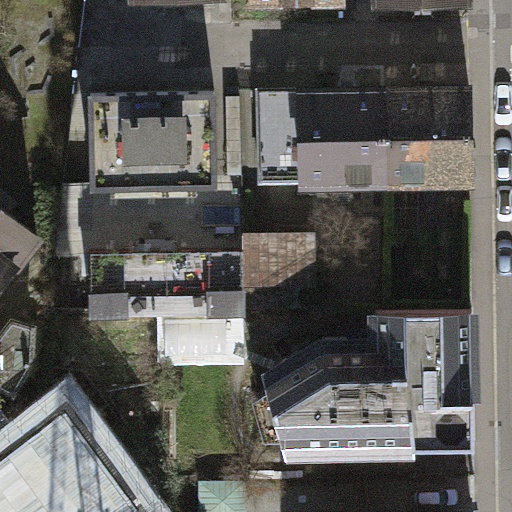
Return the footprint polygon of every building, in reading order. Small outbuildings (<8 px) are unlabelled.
[(467,86),(385,87),(387,180),(469,179),(467,86)] [(385,87),(300,89),(301,182),(387,180),(385,87)] [(300,89),(255,90),(257,182),(301,182),(300,89)] [(216,90),(86,91),(87,182),(217,181),(216,90)] [(0,209),(0,278),(34,236),(0,209)] [(314,232),(243,233),(243,250),(244,277),(315,276),(314,232)] [(243,250),(91,252),(92,312),(166,311),(232,310),(244,310),(244,277),(243,250)] [(263,373),(282,443),(465,440),(464,308),(366,307),(367,344),(313,345),(263,373)] [(232,310),(166,311),(167,350),(232,349),(232,310)] [(31,328),(11,319),(0,334),(0,382),(10,389),(30,361),(31,328)] [(0,511),(143,511),(151,506),(68,395),(6,441),(0,432),(0,511)] [(244,480),(200,481),(200,511),(222,511),(245,511),(244,480)]
